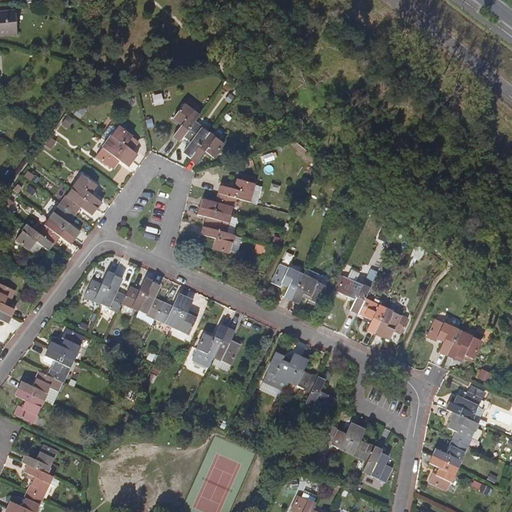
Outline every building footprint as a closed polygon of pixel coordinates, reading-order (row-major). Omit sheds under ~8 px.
[(0,34),(16,34),(15,12),(0,13),(0,34)] [(234,97),(229,94),(224,100),(229,104),(234,97)] [(174,137),(181,142),(185,136),(195,122),(200,115),(185,105),(175,119),(183,125),(174,137)] [(77,113),(83,117),(87,111),(82,107),(77,113)] [(184,154),(191,158),(209,133),(195,122),(185,136),(193,142),(184,154)] [(109,139),(108,142),(133,161),(138,154),(132,150),(139,142),(116,124),(112,125),(104,136),(109,139)] [(224,144),(209,133),(191,158),(197,163),(206,152),(214,157),(224,144)] [(128,167),(133,161),(108,142),(97,156),(111,166),(117,158),(128,167)] [(83,175),(72,190),(97,209),(102,203),(90,194),(96,185),(83,175)] [(222,186),(220,194),(237,199),(259,205),(264,187),(239,180),(237,190),(222,186)] [(16,189),(21,193),(25,187),(20,183),(16,189)] [(72,190),(61,205),(75,215),(81,207),(92,215),(97,209),(72,190)] [(203,200),(201,207),(232,216),(237,199),(220,194),(217,203),(203,200)] [(61,205),(50,219),(75,238),(80,232),(69,223),(75,215),(61,205)] [(213,219),(210,229),(235,235),(240,218),(232,216),(201,207),(199,215),(213,219)] [(50,219),(39,234),(53,244),(59,236),(71,244),(75,238),(50,219)] [(47,251),(53,244),(39,234),(27,225),(17,239),(30,249),(31,249),(38,254),(43,247),(47,251)] [(239,253),(244,238),(235,235),(210,229),(205,227),(203,235),(216,239),(214,248),(231,253),(232,250),(239,253)] [(259,244),(257,251),(267,254),(269,247),(259,244)] [(418,244),(413,256),(421,260),(425,250),(418,244)] [(285,297),(292,300),(304,275),(283,264),(274,284),(281,287),(283,284),(290,287),(285,297)] [(307,267),(304,275),(326,285),(328,281),(321,277),(323,275),(307,267)] [(379,271),(372,268),(366,280),(373,283),(379,271)] [(85,297),(102,305),(115,276),(108,273),(101,286),(93,282),(85,297)] [(326,285),(304,275),(292,300),(299,304),(304,293),(311,297),(309,300),(318,304),(326,285)] [(350,279),(341,275),(334,289),(343,293),(350,279)] [(102,305),(118,313),(122,304),(125,297),(116,293),(122,280),(115,276),(102,305)] [(352,310),(359,313),(365,299),(370,289),(350,279),(343,293),(357,300),(352,310)] [(122,304),(139,312),(152,283),(145,280),(139,293),(129,289),(125,297),(122,304)] [(160,287),(152,283),(139,312),(136,318),(152,326),(155,320),(163,304),(154,300),(160,287)] [(1,286),(0,287),(0,311),(15,319),(19,312),(9,307),(12,300),(16,302),(19,295),(1,286)] [(172,308),(163,304),(155,320),(172,328),(186,298),(178,295),(172,308)] [(193,302),(186,298),(172,328),(189,335),(198,315),(191,312),(188,316),(187,316),(193,302)] [(387,309),(365,299),(359,313),(374,320),(369,331),(375,334),(387,309)] [(409,320),(387,309),(375,334),(382,337),(383,336),(391,340),(395,331),(402,334),(409,320)] [(12,326),(15,319),(0,311),(0,334),(2,330),(0,329),(0,326),(2,322),(12,326)] [(441,352),(448,355),(459,330),(438,320),(429,338),(437,342),(439,338),(445,341),(441,352)] [(198,351),(214,358),(228,329),(221,326),(214,340),(205,335),(198,351)] [(235,333),(228,329),(214,358),(215,359),(212,365),(228,373),(240,346),(231,342),(235,333)] [(462,362),(464,358),(465,355),(473,358),(482,340),(459,330),(448,355),(455,358),(462,362)] [(52,343),(49,350),(74,362),(84,340),(66,331),(62,339),(66,341),(62,348),(52,343)] [(55,362),(49,376),(63,383),(74,362),(49,350),(45,357),(55,362)] [(268,373),(289,383),(301,358),(294,355),(291,362),(289,365),(283,362),(284,359),(285,357),(277,354),(268,373)] [(308,362),(301,358),(289,383),(311,393),(318,379),(304,372),(308,362)] [(163,369),(157,366),(153,373),(159,376),(163,369)] [(493,372),(484,368),(480,376),(489,380),(493,372)] [(59,393),(63,383),(49,376),(41,372),(34,387),(23,382),(20,389),(45,401),(51,389),(59,393)] [(160,377),(152,374),(148,382),(156,385),(160,377)] [(325,382),(318,379),(311,393),(306,404),(328,413),(334,399),(320,393),(325,382)] [(451,403),(448,410),(455,414),(473,422),(483,400),(482,400),(485,392),(474,386),(471,395),(469,394),(466,401),(458,397),(454,404),(451,403)] [(35,423),(45,401),(20,389),(16,396),(27,401),(24,408),(20,406),(16,414),(35,423)] [(51,389),(45,401),(54,405),(60,393),(59,393),(51,389)] [(450,429),(458,433),(455,440),(470,447),(480,425),(473,422),(455,414),(452,421),(453,422),(450,429)] [(345,435),(331,428),(324,442),(346,453),(358,428),(351,424),(345,435)] [(365,431),(358,428),(346,453),(368,462),(374,449),(360,441),(365,431)] [(438,449),(434,456),(459,468),(470,447),(455,440),(448,454),(438,449)] [(27,457),(24,464),(29,466),(48,475),(58,453),(44,447),(37,462),(27,457)] [(381,452),(374,449),(368,462),(363,473),(384,483),(391,469),(384,466),(388,458),(381,454),(381,452)] [(390,453),(382,449),(381,452),(381,454),(388,458),(390,453)] [(449,490),(459,468),(434,456),(431,463),(441,469),(438,475),(434,473),(430,481),(449,490)] [(36,479),(29,493),(44,500),(51,486),(55,478),(48,475),(29,466),(25,474),(36,479)] [(499,478),(492,475),(489,480),(496,484),(499,478)] [(493,489),(484,485),(480,492),(489,497),(493,489)] [(12,503),(8,510),(12,511),(38,511),(44,500),(29,493),(22,508),(12,503)] [(312,511),(316,505),(300,497),(292,511),(312,511)]
